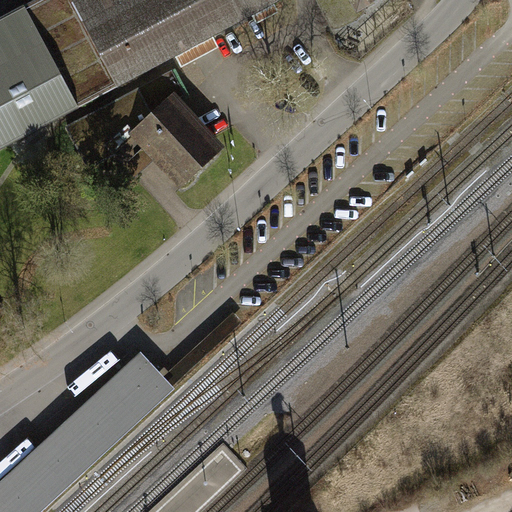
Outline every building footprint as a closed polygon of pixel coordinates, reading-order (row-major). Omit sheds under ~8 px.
[(0,143),(276,0),(36,0),(0,19),(0,143)] [(348,0),(357,14),(380,0),(348,0)] [(130,139),(176,97),(181,102),(186,98),(172,72),(66,131),(91,174),(116,159),(135,180),(153,166),(130,139)] [(176,97),(130,139),(153,166),(180,195),(227,152),(181,102),(176,97)] [(0,511),(42,511),(174,389),(172,387),(163,377),(140,353),(0,482),(0,511)]
